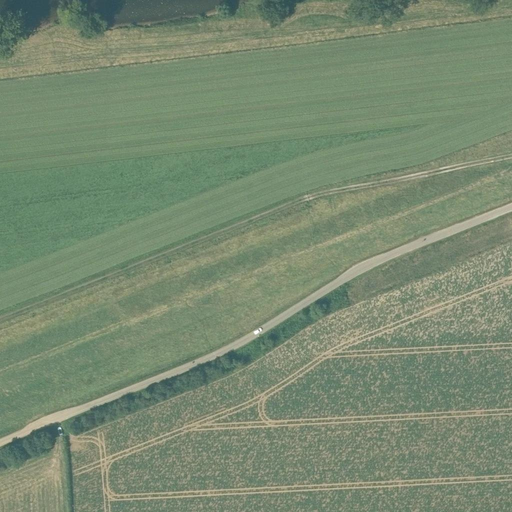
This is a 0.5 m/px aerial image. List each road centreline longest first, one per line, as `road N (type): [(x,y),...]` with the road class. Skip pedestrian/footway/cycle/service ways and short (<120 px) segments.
road 1 (unclassified): [(0,444),(224,352),(359,269),(511,207)]
road 2 (track): [(511,156),(301,200),(0,319)]
